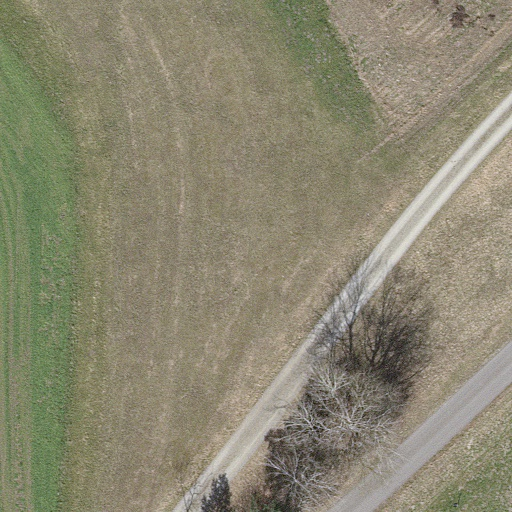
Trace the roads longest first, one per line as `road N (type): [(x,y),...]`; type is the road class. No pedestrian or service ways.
road 1 (track): [(200,511),(408,230),(511,110)]
road 2 (unclassified): [(354,511),(511,367)]
